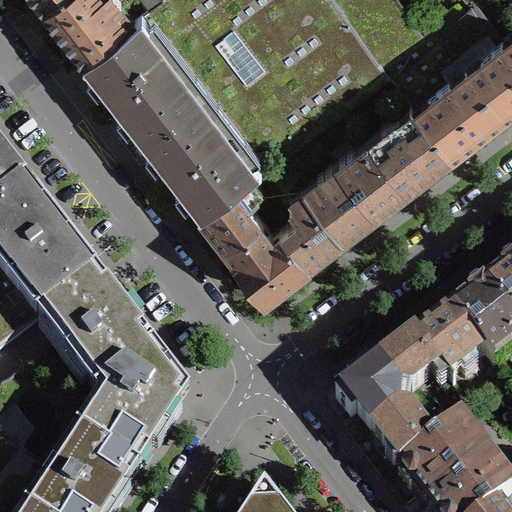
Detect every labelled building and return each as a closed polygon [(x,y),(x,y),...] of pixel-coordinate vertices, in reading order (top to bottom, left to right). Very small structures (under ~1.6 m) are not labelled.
[(37,0),(44,8),(54,0),(37,0)] [(54,0),(44,8),(56,24),(63,33),(71,44),(83,60),(160,0),(133,0),(125,6),(120,0),(54,0)] [(389,74),(338,0),(160,0),(83,60),(114,99),(135,126),(168,168),(200,210),(246,175),(279,149),(284,154),(389,74)] [(493,121),(495,119),(421,23),(415,27),(396,0),(338,0),(389,74),(397,85),(415,108),(450,153),(493,121)] [(426,19),(421,23),(495,119),(503,113),(511,106),(511,30),(497,41),(471,7),(460,15),(453,6),(430,23),(426,19)] [(415,108),(404,116),(399,110),(381,124),(386,130),(372,141),(407,186),(450,153),(415,108)] [(372,141),(359,150),(354,144),(335,158),(375,210),(407,186),(372,141)] [(0,200),(25,180),(24,180),(0,148),(0,200)] [(308,189),(343,235),(375,210),(335,158),(316,173),(321,180),(308,189)] [(246,175),(200,210),(226,243),(261,216),(248,200),(259,192),(246,175)] [(0,346),(37,318),(96,272),(25,180),(0,200),(0,346)] [(297,214),(286,223),(282,226),(308,261),(343,235),(308,189),(290,203),(297,214)] [(282,226),(273,232),(261,216),(226,243),(263,291),(265,295),(269,293),(268,292),(308,261),(282,226)] [(485,284),(511,318),(511,258),(509,258),(503,263),(502,269),(503,270),(485,284)] [(185,390),(184,386),(96,272),(37,318),(98,396),(76,428),(139,470),(183,403),(185,398),(185,394),(185,390)] [(452,309),(486,353),(492,361),(511,345),(511,341),(510,339),(511,337),(511,318),(485,284),(483,285),(482,284),(476,284),(470,288),(468,295),(469,296),(452,309)] [(438,320),(416,336),(441,369),(450,380),(486,353),(452,309),(448,312),(445,308),(435,316),(438,320)] [(402,390),(412,392),(441,369),(416,336),(416,337),(411,335),(399,344),(399,349),(380,364),(400,390),(402,390)] [(337,398),(351,416),(357,412),(371,430),(398,410),(399,410),(402,390),(400,390),(380,364),(371,371),(366,365),(348,378),(353,385),(342,393),(343,394),(337,398)] [(399,466),(432,441),(409,411),(399,410),(398,410),(371,430),(386,449),(385,455),(393,466),(399,466)] [(399,466),(402,470),(398,472),(398,474),(409,489),(411,489),(415,486),(427,502),(482,459),(466,438),(472,434),(461,419),(432,441),(399,466)] [(111,511),(139,470),(76,428),(21,511),(111,511)] [(487,511),(498,504),(511,492),(511,484),(504,475),(498,479),(482,459),(427,502),(434,511),(487,511)] [(282,511),(264,489),(249,511),(282,511)]
